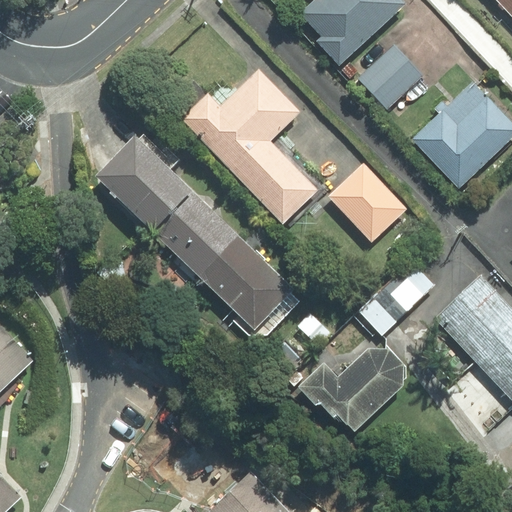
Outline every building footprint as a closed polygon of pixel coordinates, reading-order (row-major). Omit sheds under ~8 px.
[(403,7),(396,0),(304,0),(297,6),(340,59),(403,7)] [(511,0),(488,0),(511,23),(511,0)] [(418,78),(391,46),(353,78),(380,110),(418,78)] [(299,113),(257,71),(222,107),(205,90),(175,121),(285,228),(320,192),(270,142),(299,113)] [(511,135),(511,124),(469,82),(409,141),(458,189),(511,135)] [(295,290),(133,138),(94,179),(256,331),(295,290)] [(407,212),(364,165),(329,197),(372,244),(407,212)] [(433,287),(408,261),(354,313),(379,339),(433,287)] [(511,311),(482,280),(437,322),(511,400),(511,311)] [(0,391),(34,361),(0,324),(0,391)] [(341,378),(326,363),(301,388),(351,439),(403,388),(403,363),(393,350),(374,346),(341,378)] [(289,511),(250,468),(204,509),(206,511),(289,511)] [(0,511),(3,511),(23,494),(0,469),(0,511)]
